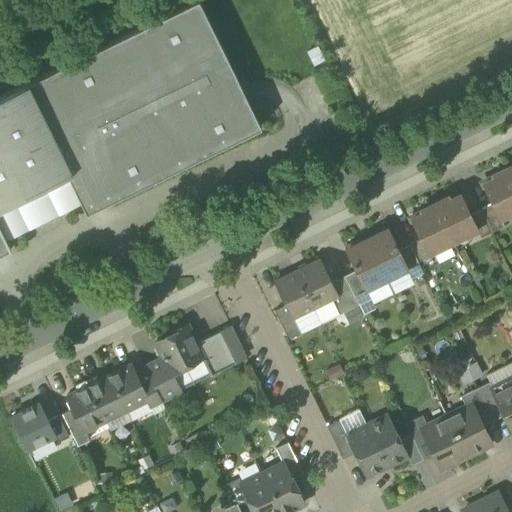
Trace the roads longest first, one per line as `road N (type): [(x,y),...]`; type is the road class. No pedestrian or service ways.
road 1 (residential): [(511,106),(223,247)]
road 2 (residential): [(348,511),(223,247)]
road 3 (residential): [(223,247),(0,357)]
